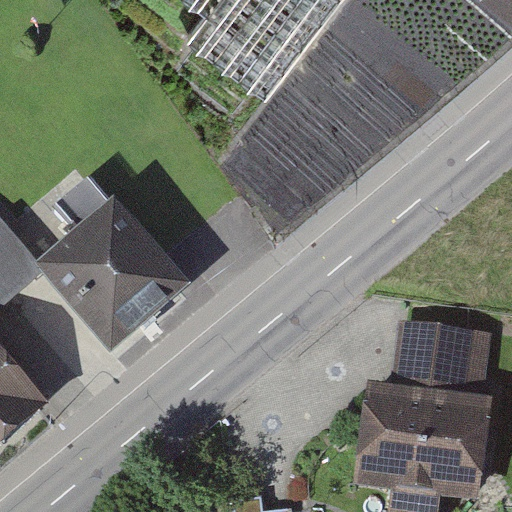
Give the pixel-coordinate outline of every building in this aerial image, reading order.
[(190,0),(207,13),(187,42),(269,101),(343,0),(190,0)] [(190,296),(91,187),(58,216),(81,243),(44,274),(39,279),(41,282),(113,365),(190,296)] [(39,279),(44,274),(1,226),(0,227),(0,316),(41,282),(39,279)] [(492,340),(401,326),(390,394),(369,392),(357,493),(393,497),(391,511),(440,511),(441,505),(480,510),(495,407),(484,406),(492,340)] [(0,460),(50,416),(0,361),(0,460)] [(265,511),(264,502),(234,506),(234,511),(265,511)]
